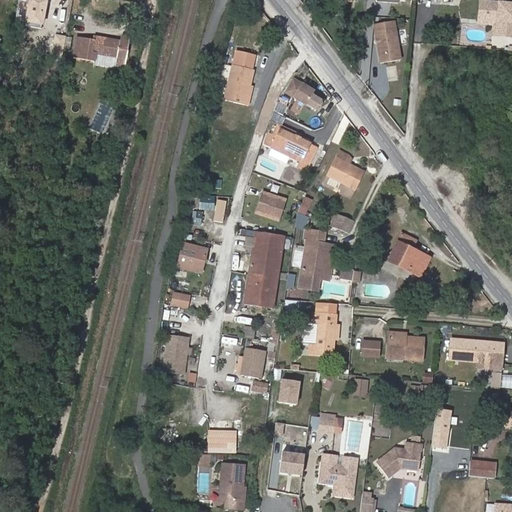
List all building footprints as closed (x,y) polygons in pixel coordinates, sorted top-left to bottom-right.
[(19,0),(15,23),(42,29),(48,0),(19,0)] [(511,3),(479,1),(478,20),(497,21),(511,22),(511,3)] [(393,21),(373,24),(379,64),(399,61),(393,21)] [(511,22),(497,21),(496,35),(511,36),(511,22)] [(116,63),(125,65),(130,36),(122,34),(121,39),(94,35),(93,40),(76,38),(73,54),(96,59),(98,52),(118,57),(116,63)] [(248,105),(252,86),(255,70),(253,70),(256,55),(237,51),(234,66),(227,101),(248,105)] [(96,59),(95,63),(115,67),(116,63),(118,57),(98,52),(96,59)] [(314,90),(292,78),(284,92),(305,104),(314,90)] [(281,122),(285,104),(276,102),(272,120),(281,122)] [(278,124),(272,135),(277,138),(281,130),(294,136),(296,132),(278,124)] [(277,138),(272,135),(269,134),(265,143),(265,144),(273,147),(289,155),(303,161),(299,168),(306,171),(318,148),(294,136),(281,130),(277,138)] [(273,147),(265,144),(262,150),(270,154),(273,147)] [(289,155),(273,147),(270,154),(269,155),(286,162),(289,155)] [(335,158),(346,163),(349,155),(339,150),(335,158)] [(365,172),(346,163),(335,158),(327,177),(356,190),(365,172)] [(285,202),(261,193),(254,213),(277,222),(285,202)] [(201,197),(200,207),(213,208),(214,198),(201,197)] [(226,201),(218,200),(215,221),(223,222),(226,201)] [(199,207),(191,206),(187,222),(195,224),(199,207)] [(301,206),(297,214),(304,216),(307,209),(301,206)] [(330,226),(334,228),(340,216),(335,213),(330,226)] [(340,216),(334,228),(349,233),(354,222),(340,216)] [(320,278),(323,263),(321,262),(322,258),(324,259),(327,243),(324,242),(325,233),(305,229),(303,238),(306,239),(305,248),(302,266),(298,287),(314,290),(317,277),(320,278)] [(283,236),(257,232),(246,304),(272,308),(276,280),(283,236)] [(389,261),(421,276),(430,258),(411,249),(416,240),(402,234),(389,261)] [(184,245),(179,267),(202,272),(207,250),(184,245)] [(302,266),(305,248),(297,246),(293,265),(302,266)] [(354,270),(342,269),(340,278),(353,280),(352,282),(358,283),(360,272),(354,271),(354,270)] [(174,294),(172,305),(187,308),(190,296),(174,294)] [(299,300),(284,299),(283,309),(288,310),(298,310),(299,300)] [(288,310),(283,309),(280,325),(286,325),(288,310)] [(336,324),(336,317),(312,315),(311,324),(316,324),(315,343),(309,342),(309,354),(333,356),(335,340),(336,324)] [(261,341),(262,328),(243,326),(241,339),(261,341)] [(390,332),(388,354),(406,356),(406,359),(423,360),(424,339),(407,338),(407,334),(390,332)] [(278,336),(277,342),(285,343),(286,335),(284,334),(278,333),(278,336)] [(168,335),(164,373),(184,375),(187,337),(168,335)] [(502,369),(503,344),(453,340),(451,359),(479,362),(479,368),(502,369)] [(380,344),(365,343),(364,356),(379,357),(380,344)] [(267,351),(247,348),(243,374),(263,377),(267,351)] [(352,395),(367,396),(368,380),(354,378),(352,395)] [(295,405),(298,382),(281,380),(278,403),(295,405)] [(246,384),(245,394),(265,395),(265,385),(246,384)] [(448,448),(452,410),(437,408),(432,446),(448,448)] [(336,418),(320,416),(318,431),(334,433),(336,418)] [(283,423),(276,423),(274,434),(282,435),(283,423)] [(237,429),(208,430),(208,453),(237,452),(237,429)] [(176,431),(163,430),(161,446),(175,447),(176,431)] [(395,448),(377,462),(391,478),(403,468),(421,470),(424,444),(421,444),(413,443),(412,443),(408,442),(407,449),(395,448)] [(280,472),(302,475),(305,456),(282,453),(280,472)] [(324,454),(323,465),(320,484),(336,486),(335,495),(353,497),(356,469),(358,457),(324,454)] [(212,456),(202,455),(201,465),(211,466),(212,456)] [(496,464),(471,461),(470,476),(494,479),(496,464)] [(244,466),(222,464),(220,499),(225,499),(225,508),(244,510),(245,501),(242,500),(244,466)] [(372,511),(374,499),(363,497),(361,511),(372,511)] [(511,511),(511,504),(495,503),(493,511),(511,511)]
